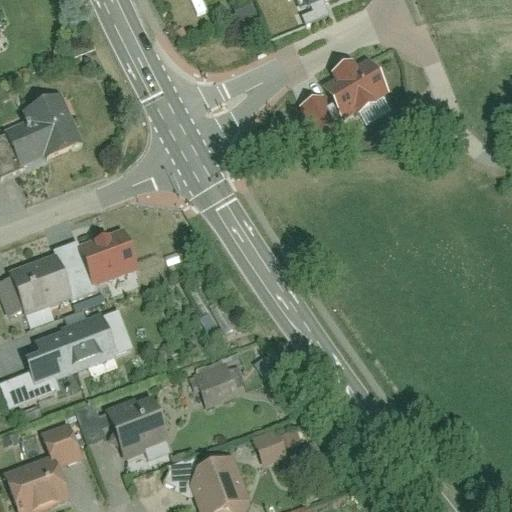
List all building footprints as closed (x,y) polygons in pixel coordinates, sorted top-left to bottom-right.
[(301,0),(307,13),(336,0),(301,0)] [(365,66),(321,92),(340,125),(385,98),(365,66)] [(45,163),(84,145),(60,96),(23,113),(28,123),(3,135),(20,170),(44,159),(45,163)] [(0,177),(1,179),(20,170),(3,135),(0,136),(0,177)] [(79,254),(93,290),(133,276),(119,239),(79,254)] [(24,317),(72,299),(62,273),(56,257),(8,275),(24,317)] [(32,390),(116,359),(101,320),(35,345),(39,358),(22,364),(32,390)] [(194,374),(207,408),(238,396),(225,362),(194,374)] [(122,461),(170,443),(152,395),(104,413),(114,439),(122,461)] [(90,448),(114,439),(104,413),(101,405),(77,414),(90,448)] [(52,459),(56,470),(81,461),(69,427),(43,437),(52,459)] [(252,439),(263,467),(287,458),(276,430),(252,439)] [(1,477),(13,511),(49,511),(69,505),(56,470),(52,459),(1,477)] [(231,511),(250,505),(232,459),(197,472),(188,490),(196,511),(231,511)]
